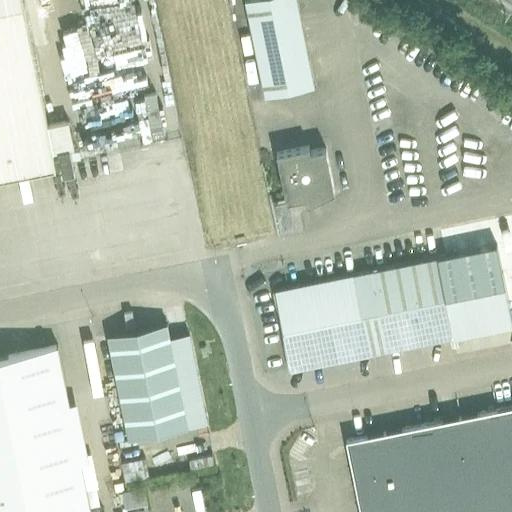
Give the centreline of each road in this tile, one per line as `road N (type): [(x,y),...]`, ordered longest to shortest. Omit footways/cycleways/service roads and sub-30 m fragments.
road 1 (residential): [(0,312),(197,279),(224,300),(251,413)]
road 2 (residential): [(251,413),(511,362)]
